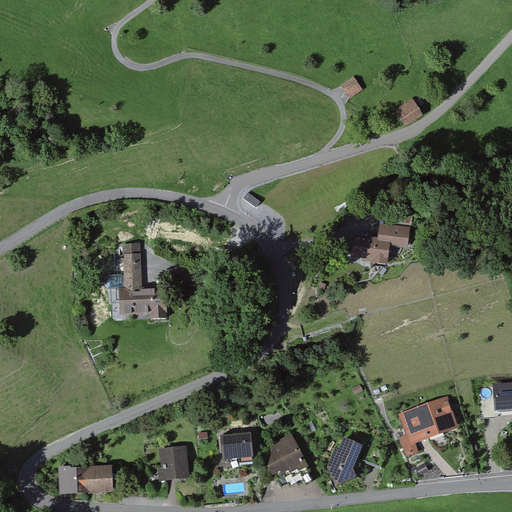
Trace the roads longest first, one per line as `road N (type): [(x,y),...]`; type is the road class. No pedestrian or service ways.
road 1 (tertiary): [(125,511),(51,505),(34,497),(28,471),(64,442),(233,368),(270,341),(284,304),(282,279),(256,235),(217,210)]
road 2 (unclassified): [(217,210),(245,180),(423,122),(511,31)]
road 3 (track): [(316,161),(341,133),(344,117),(325,91),(195,55),(130,68),(119,60),(114,32)]
road 4 (tertiary): [(511,482),(257,511)]
road 5 (tertiary): [(217,210),(136,193),(102,196),(0,248)]
